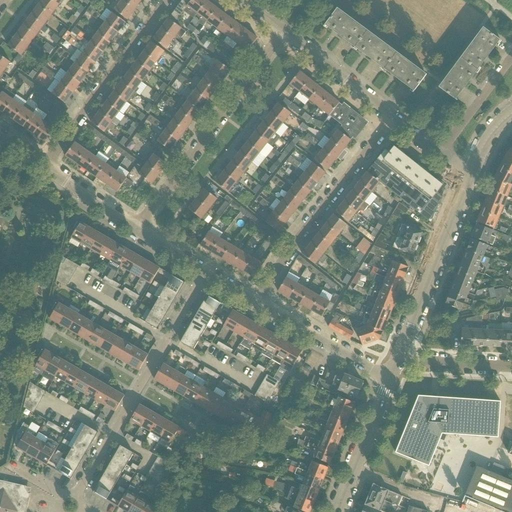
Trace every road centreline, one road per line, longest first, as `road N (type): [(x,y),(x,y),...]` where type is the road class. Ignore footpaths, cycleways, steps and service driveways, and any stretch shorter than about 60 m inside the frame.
road 1 (residential): [(74,498),(205,272)]
road 2 (residential): [(142,229),(283,29)]
road 3 (residential): [(257,299),(390,118)]
road 4 (residential): [(43,161),(165,0)]
road 5 (tertiary): [(399,354),(469,179)]
road 6 (residential): [(392,372),(257,299)]
road 7 (tertiary): [(337,511),(392,372)]
road 8 (residential): [(390,118),(283,29)]
road 9 (residential): [(441,157),(511,55)]
road 10 (residential): [(142,229),(43,161)]
